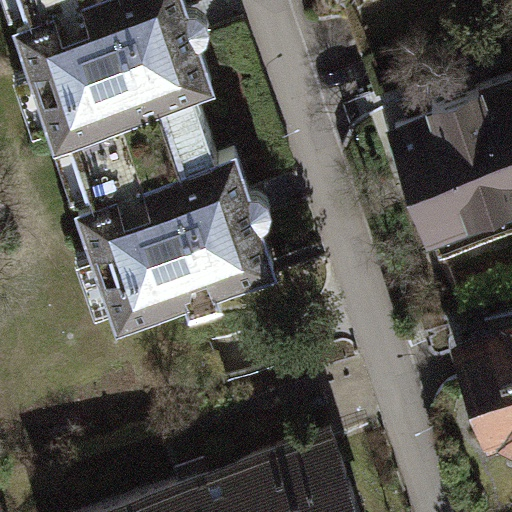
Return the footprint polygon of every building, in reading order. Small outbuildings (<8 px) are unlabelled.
[(57,0),(30,10),(17,13),(57,129),(70,124),(93,190),(216,148),(193,80),(211,74),(197,34),(204,26),(207,20),(206,11),(201,4),(193,1),(188,0),(57,0)] [(26,0),(30,10),(57,0),(26,0)] [(511,69),(432,97),(436,107),(391,122),(434,246),(511,219),(511,69)] [(235,142),(216,148),(93,190),(77,195),(115,309),(182,287),(187,300),(221,289),(217,275),(273,257),(261,219),(265,212),(268,204),(268,194),(262,186),(256,182),(248,179),(235,142)] [(511,426),(511,322),(460,340),(492,433),(511,426)] [(361,511),(331,420),(51,511),(361,511)]
